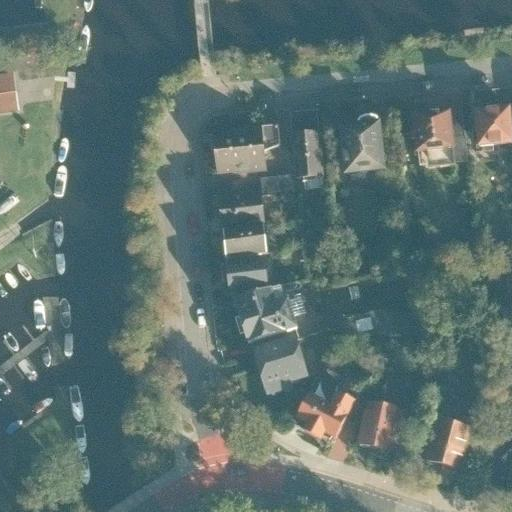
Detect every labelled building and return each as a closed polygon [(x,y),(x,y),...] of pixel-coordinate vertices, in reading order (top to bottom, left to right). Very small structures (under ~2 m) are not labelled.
[(0,114),(15,112),(11,75),(0,75),(0,114)] [(509,108),(472,112),(475,149),(511,146),(509,108)] [(462,112),(448,113),(454,164),(467,163),(462,112)] [(448,113),(409,117),(412,155),(427,154),(428,170),(454,167),(454,164),(448,113)] [(378,124),(335,127),(339,179),(382,175),(378,124)] [(276,127),(210,133),(213,178),(263,174),(261,145),(277,144),(276,127)] [(321,180),(318,134),(290,136),(294,181),(321,180)] [(291,177),(260,180),(261,194),(292,192),(291,177)] [(220,201),(224,230),(266,224),(262,195),(220,201)] [(225,235),(228,263),(270,258),(267,230),(225,235)] [(263,261),(224,265),(227,297),(267,293),(263,261)] [(269,293),(230,303),(242,349),(294,334),(285,303),(273,307),(269,293)] [(381,313),(343,322),(339,346),(383,338),(436,346),(440,322),(381,313)] [(297,343),(255,355),(270,402),(294,393),(292,387),(309,383),(297,343)] [(343,381),(323,370),(293,426),(302,431),(300,435),(319,446),(322,441),(334,447),(353,407),(335,398),(343,381)] [(392,457),(406,389),(385,385),(380,409),(363,406),(354,449),(392,457)] [(422,466),(460,476),(472,432),(428,421),(421,448),(427,449),(422,466)] [(511,457),(503,492),(511,494),(511,457)]
